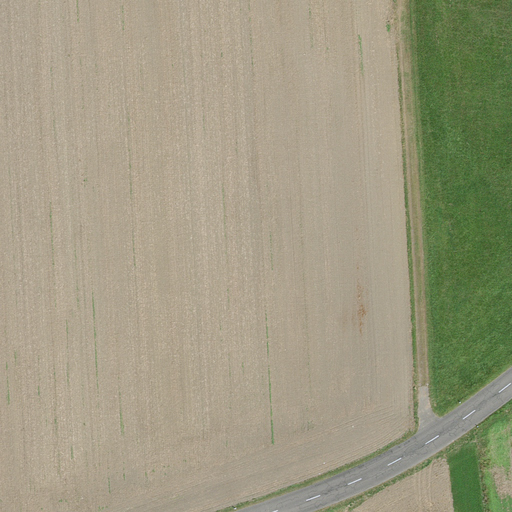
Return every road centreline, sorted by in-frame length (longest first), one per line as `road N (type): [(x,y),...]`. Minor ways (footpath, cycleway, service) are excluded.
road 1 (track): [(419,443),(397,0)]
road 2 (tertiary): [(265,511),(419,443),(511,376)]
